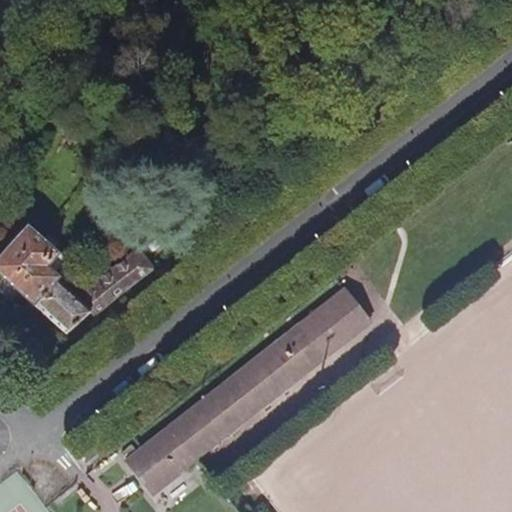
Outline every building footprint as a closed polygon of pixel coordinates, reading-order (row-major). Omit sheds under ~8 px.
[(27,225),(0,255),(0,275),(32,304),(33,304),(65,333),(89,311),(93,316),(152,269),(138,250),(78,299),(57,279),(59,277),(54,272),(65,260),(27,225)] [(370,320),(345,288),(275,342),(277,344),(126,462),(135,472),(137,471),(151,489),(177,469),(180,473),(197,460),(195,458),(210,446),(204,438),(229,418),(236,426),(261,406),(255,398),(279,378),(286,387),(370,320)] [(286,387),(279,378),(255,398),(261,406),(286,387)] [(236,426),(229,418),(204,438),(210,446),(236,426)] [(137,471),(135,472),(152,494),(180,473),(177,469),(151,489),(137,471)]
